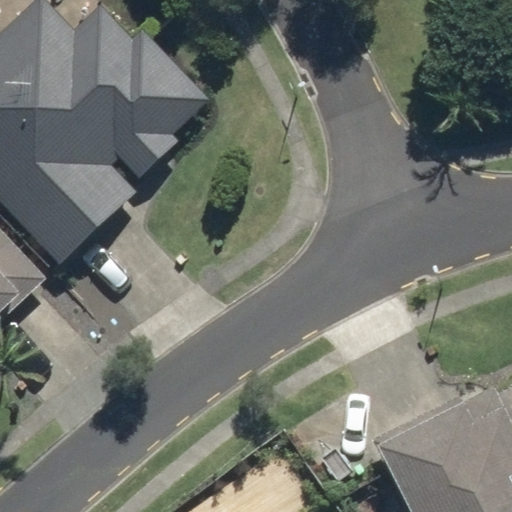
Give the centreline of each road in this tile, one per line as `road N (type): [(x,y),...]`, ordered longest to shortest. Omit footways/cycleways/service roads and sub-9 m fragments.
road 1 (residential): [(30,511),(266,310),(420,237)]
road 2 (residential): [(420,237),(296,0)]
